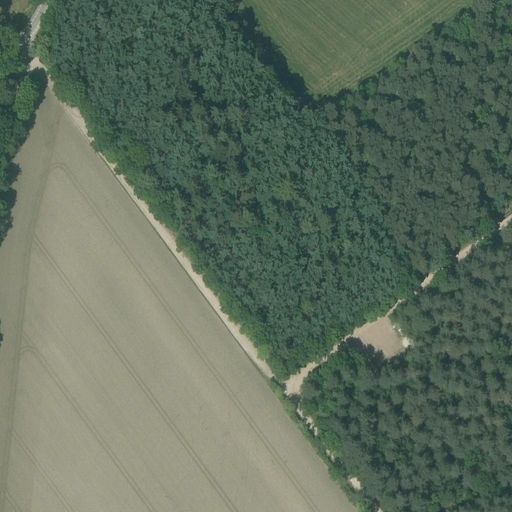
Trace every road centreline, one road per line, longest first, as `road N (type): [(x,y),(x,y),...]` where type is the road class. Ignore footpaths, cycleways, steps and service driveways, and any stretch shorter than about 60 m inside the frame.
road 1 (track): [(28,32),(30,64),(376,511)]
road 2 (track): [(287,387),(511,218)]
